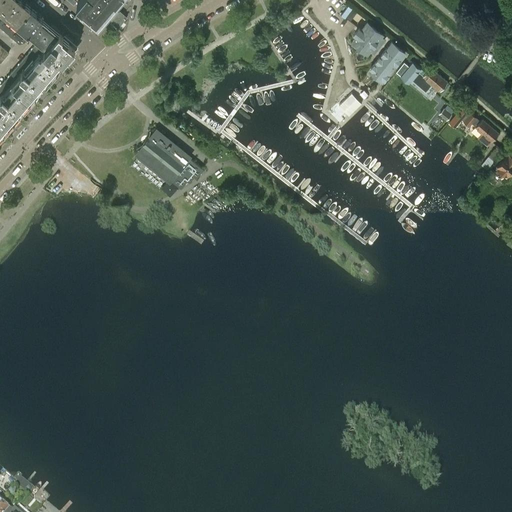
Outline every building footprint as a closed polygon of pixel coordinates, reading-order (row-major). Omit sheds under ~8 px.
[(0,0),(0,23),(19,0),(0,0)] [(0,25),(9,33),(31,8),(21,0),(19,0),(0,23),(0,25)] [(77,0),(99,18),(114,0),(77,0)] [(30,33),(43,18),(31,8),(9,33),(19,42),(24,40),(30,33)] [(121,11),(113,20),(119,26),(127,16),(121,11)] [(76,45),(51,24),(47,21),(43,18),(30,33),(34,36),(38,40),(27,53),(52,73),(76,45)] [(367,52),(382,34),(367,22),(361,29),(359,28),(354,33),(357,35),(352,40),(367,52)] [(390,70),(405,52),(392,41),(369,69),(383,80),(384,78),(388,81),(394,73),(390,70)] [(3,47),(0,50),(0,61),(0,62),(9,52),(3,47)] [(52,73),(27,53),(6,78),(30,98),(52,73)] [(447,81),(430,66),(425,72),(412,61),(400,75),(430,101),(447,81)] [(6,78),(0,84),(0,115),(9,123),(30,98),(6,78)] [(354,89),(341,101),(351,112),(364,100),(354,89)] [(331,112),(338,118),(344,111),(336,105),(331,112)] [(446,120),(451,113),(444,107),(439,113),(446,120)] [(487,145),(492,140),(499,132),(482,118),(479,121),(475,117),(476,117),(470,112),(463,120),(469,125),(471,122),(475,125),(475,126),(482,132),(477,137),(487,145)] [(0,133),(9,123),(0,115),(0,133)] [(203,169),(187,155),(158,132),(139,154),(168,178),(181,188),(187,180),(189,182),(194,175),(197,177),(203,169)] [(497,145),(491,152),(495,155),(501,148),(497,145)] [(511,154),(508,151),(495,166),(506,175),(508,173),(511,175),(511,174),(511,154)] [(481,163),(485,167),(495,155),(491,152),(481,163)] [(0,499),(0,511),(4,511),(9,507),(0,499)]
